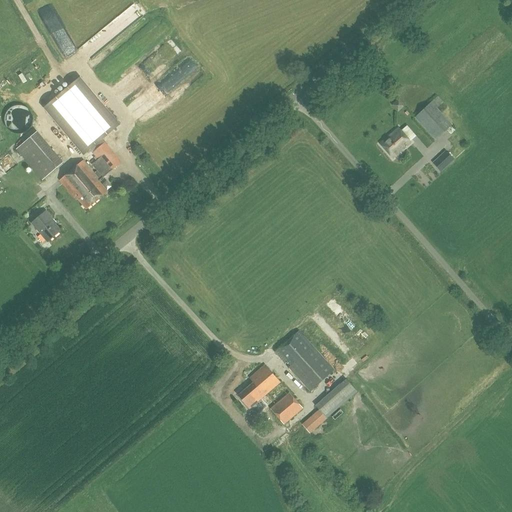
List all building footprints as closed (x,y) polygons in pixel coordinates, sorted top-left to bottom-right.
[(97,70),(110,85),(134,64),(133,63),(139,58),(137,56),(147,47),(143,42),(149,36),(144,30),(97,70)] [(116,92),(124,103),(146,85),(147,87),(157,79),(148,67),(116,92)] [(25,72),(21,75),(27,84),(31,82),(25,72)] [(93,153),(98,159),(92,165),(97,171),(95,174),(84,161),(60,180),(77,200),(78,199),(86,209),(108,191),(99,181),(121,162),(102,139),(119,125),(80,78),(45,107),(84,154),(90,149),(93,153)] [(443,102),(438,96),(415,117),(436,140),(453,124),(437,108),(443,102)] [(392,105),(398,112),(405,106),(399,99),(392,105)] [(5,121),(5,122),(5,123),(5,124),(6,125),(6,127),(7,128),(8,129),(9,130),(10,130),(11,131),(12,132),(13,132),(14,133),(15,133),(16,134),(17,134),(19,134),(20,134),(21,134),(22,133),(24,133),(25,132),(26,132),(27,131),(28,130),(29,130),(30,129),(31,128),(31,127),(32,126),(32,124),(33,123),(33,122),(33,121),(33,120),(33,118),(33,117),(33,116),(32,115),(32,114),(31,112),(31,111),(30,110),(29,109),(28,108),(27,108),(26,107),(25,106),(24,106),(23,105),(21,105),(20,105),(19,105),(18,105),(16,105),(15,105),(14,106),(13,106),(12,107),(11,108),(10,108),(9,109),(8,110),(7,111),(6,112),(6,113),(5,114),(5,116),(5,117),(4,118),(4,119),(5,121)] [(478,139),(486,131),(475,119),(467,127),(478,139)] [(381,143),(394,158),(411,142),(398,128),(381,143)] [(16,149),(43,180),(63,163),(36,132),(16,149)] [(454,143),(463,152),(469,145),(460,136),(454,143)] [(433,163),(442,173),(455,160),(447,150),(433,163)] [(18,167),(22,164),(17,158),(4,168),(8,174),(18,167)] [(32,223),(48,241),(61,231),(51,220),(52,219),(46,211),(32,223)] [(327,302),(351,330),(356,325),(332,297),(327,302)] [(289,367),(310,391),(334,370),(299,331),(276,353),(284,362),(286,360),(291,365),(289,367)] [(348,356),(355,349),(346,339),(339,346),(348,356)] [(238,396),(250,409),(281,383),(266,365),(250,379),(254,383),(238,396)] [(286,367),(282,371),(291,379),(294,375),(286,367)] [(302,425),(309,434),(327,419),(326,418),(357,392),(350,383),(302,425)] [(271,409),(284,425),(303,409),(290,393),(271,409)]
